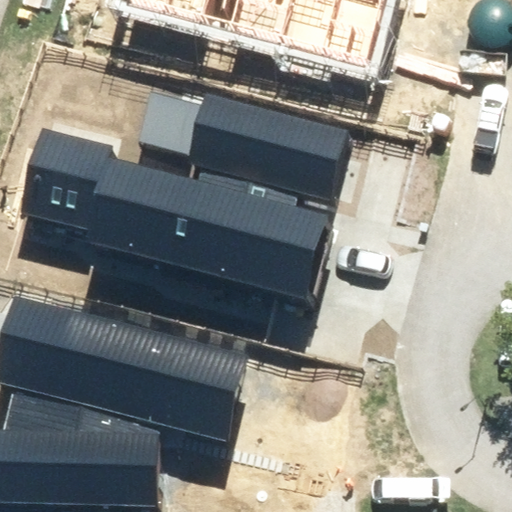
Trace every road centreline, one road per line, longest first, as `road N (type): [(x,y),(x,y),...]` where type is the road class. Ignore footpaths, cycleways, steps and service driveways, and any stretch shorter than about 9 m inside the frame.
road 1 (residential): [(464,206),(436,379),(452,454),(511,485)]
road 2 (residential): [(507,89),(464,206)]
